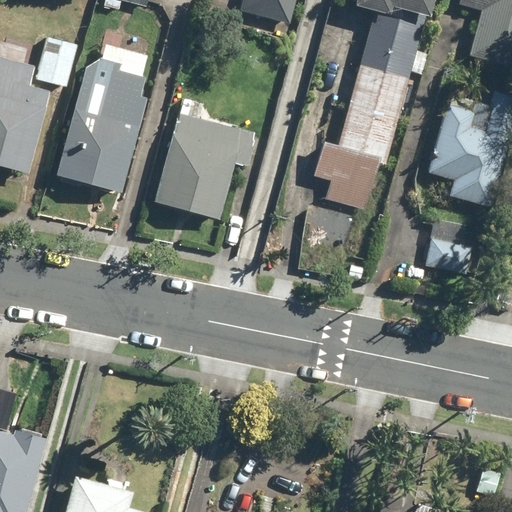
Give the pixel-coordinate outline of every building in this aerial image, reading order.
[(295,0),(243,0),(242,5),(290,18),(295,0)] [(436,0),(377,0),(434,11),(436,0)] [(511,0),(464,0),(464,1),(483,6),(470,52),(511,62),(511,0)] [(416,25),(372,15),(343,141),(325,136),(317,172),(332,175),(327,197),(374,208),(416,25)] [(42,62),(0,50),(0,157),(28,165),(51,80),(67,84),(79,39),(51,31),(42,62)] [(151,69),(86,53),(59,167),(124,182),(151,69)] [(487,107),(449,98),(432,169),(458,174),(454,192),(494,202),(511,124),(511,93),(491,89),(487,107)] [(259,127),(183,109),(162,196),(222,211),(235,158),(250,162),(259,127)] [(475,217),(438,209),(427,263),(465,270),(475,217)] [(13,392),(0,389),(0,430),(4,432),(13,392)] [(8,435),(0,432),(0,511),(22,511),(42,438),(9,430),(8,435)] [(126,491),(70,477),(60,511),(141,511),(122,507),(126,491)]
